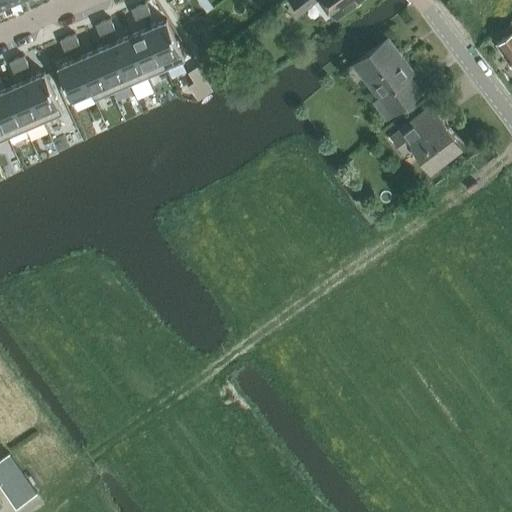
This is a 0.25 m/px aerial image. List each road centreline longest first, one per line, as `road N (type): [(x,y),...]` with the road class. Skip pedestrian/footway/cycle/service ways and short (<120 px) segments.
road 1 (track): [(78,472),(195,396),(360,260),(511,155)]
road 2 (tertiary): [(511,118),(418,0)]
